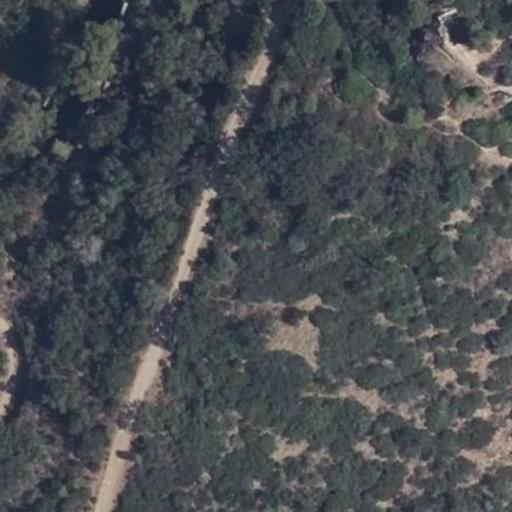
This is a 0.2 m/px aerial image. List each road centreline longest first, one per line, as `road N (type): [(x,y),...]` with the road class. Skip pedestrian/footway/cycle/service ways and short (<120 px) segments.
road 1 (track): [(100,511),(132,397),(290,0)]
road 2 (track): [(0,316),(12,320),(25,354),(0,426)]
